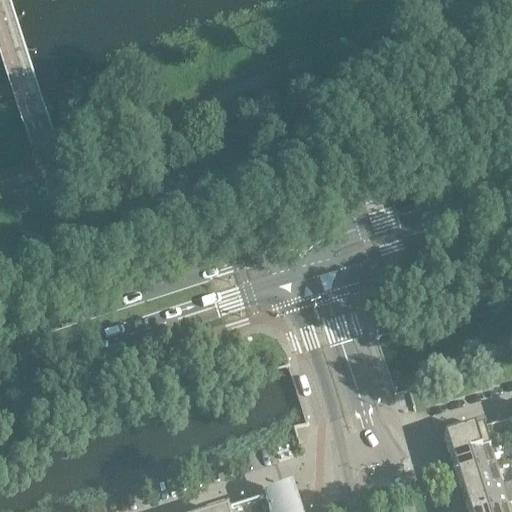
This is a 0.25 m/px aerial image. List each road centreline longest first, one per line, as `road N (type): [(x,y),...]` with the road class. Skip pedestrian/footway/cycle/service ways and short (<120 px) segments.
road 1 (secondary): [(292,244),(0,340)]
road 2 (secondary): [(0,373),(289,277)]
road 3 (secondary): [(511,175),(292,244)]
road 4 (secondary): [(317,269),(511,208)]
road 5 (residential): [(169,511),(347,454)]
road 6 (tertiary): [(289,277),(347,454)]
road 7 (tertiary): [(379,444),(317,269)]
road 8 (residential): [(379,444),(511,401)]
